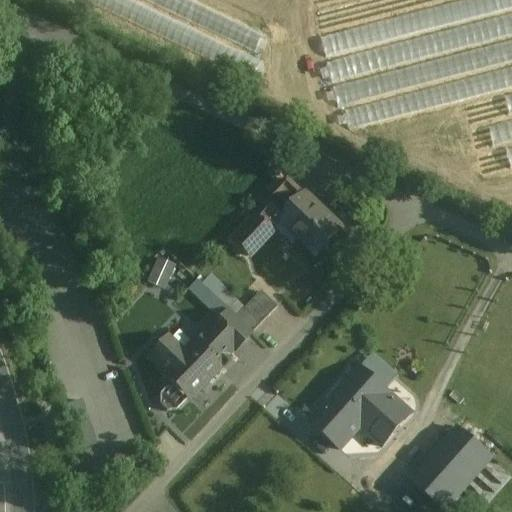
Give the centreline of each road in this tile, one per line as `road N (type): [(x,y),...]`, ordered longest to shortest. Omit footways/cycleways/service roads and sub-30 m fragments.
road 1 (unclassified): [(0,9),(412,207)]
road 2 (unclassified): [(412,207),(133,511)]
road 3 (secondary): [(0,384),(22,511)]
